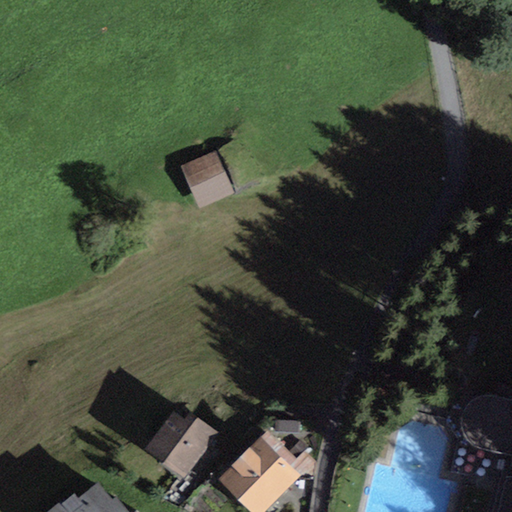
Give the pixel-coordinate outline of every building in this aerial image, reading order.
[(190,166),(204,199),(229,189),(214,156),(190,166)] [(403,372),(389,365),(379,384),(395,391),(403,372)] [(490,427),(511,432),(511,454),(508,454),(494,511),(511,511),(511,404),(493,400),(488,425),(490,427)] [(151,443),(186,469),(214,433),(187,412),(184,414),(177,409),(151,443)] [(233,475),(231,477),(264,510),(294,480),(293,477),(314,479),(317,463),(305,452),(288,470),(276,458),(285,450),(272,438),(261,447),(257,443),(228,471),(233,475)] [(137,511),(136,510),(133,511),(126,511),(116,498),(112,501),(100,486),(80,502),(74,495),(52,511),(137,511)]
